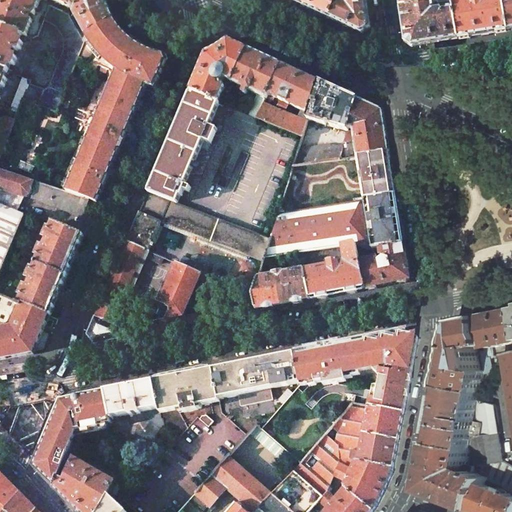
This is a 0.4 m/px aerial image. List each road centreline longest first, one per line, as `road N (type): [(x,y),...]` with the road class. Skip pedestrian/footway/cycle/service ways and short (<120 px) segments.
road 1 (residential): [(185,0),(191,54),(57,370)]
road 2 (tertiary): [(436,300),(57,370)]
road 3 (residential): [(436,300),(397,84)]
road 4 (residential): [(401,496),(438,332),(436,300)]
road 5 (primary): [(397,84),(216,0)]
road 6 (primary): [(511,135),(397,84)]
